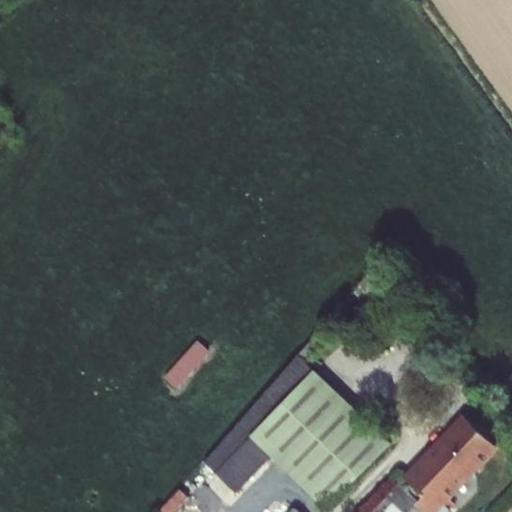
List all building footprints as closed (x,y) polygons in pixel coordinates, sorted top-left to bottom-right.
[(198,336),(166,374),(181,386),(212,347),(198,336)] [(301,361),(211,465),(240,489),(267,457),(330,511),(332,511),(398,448),(301,361)] [(429,499),(442,511),(452,511),(465,498),(455,489),(461,483),(469,482),(478,473),(478,465),(502,440),(474,412),(453,434),(453,442),(444,450),(440,447),(415,473),(435,493),(429,499)] [(453,442),(453,434),(440,447),(444,450),(453,442)] [(478,465),(478,473),(506,444),(502,440),(478,465)] [(455,489),(459,492),(469,482),(461,483),(455,489)] [(179,485),(162,508),(167,511),(177,511),(192,494),(179,485)] [(410,511),(399,499),(384,511),(410,511)]
